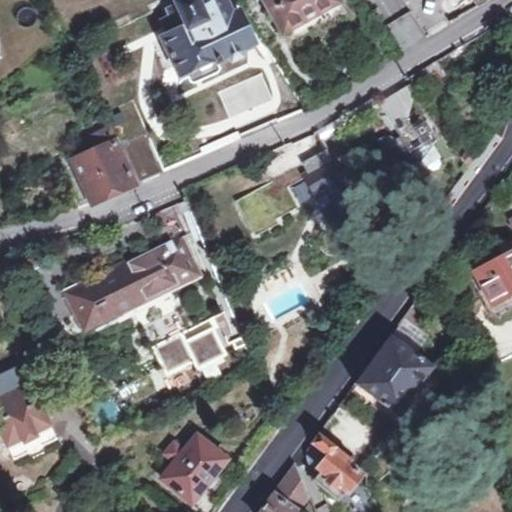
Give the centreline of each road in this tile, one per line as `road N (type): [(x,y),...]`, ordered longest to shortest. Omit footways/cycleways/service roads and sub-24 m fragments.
road 1 (residential): [(0,241),(96,213),(276,135),(505,0)]
road 2 (secondary): [(236,511),(511,135)]
